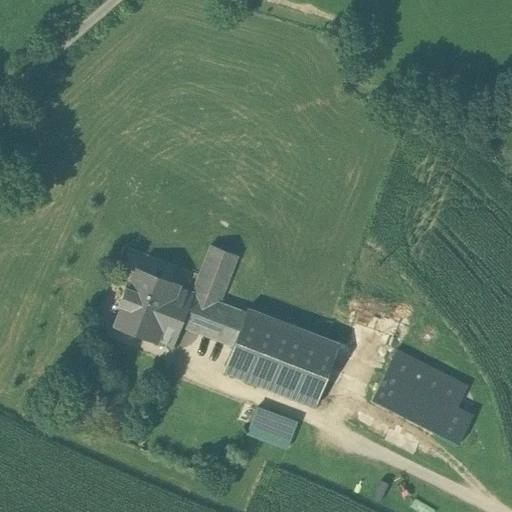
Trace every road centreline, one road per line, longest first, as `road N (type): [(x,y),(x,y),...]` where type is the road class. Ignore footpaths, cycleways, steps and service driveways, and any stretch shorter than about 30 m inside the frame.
road 1 (track): [(237,0),(333,28),(344,38),(356,90),(511,124)]
road 2 (unclassified): [(120,0),(0,106)]
